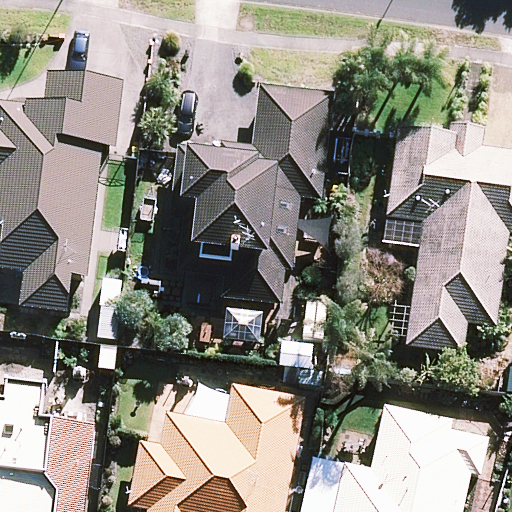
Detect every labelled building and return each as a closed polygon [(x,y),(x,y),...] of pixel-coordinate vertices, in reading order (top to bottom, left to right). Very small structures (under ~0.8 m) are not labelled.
[(80,286),(94,288),(110,158),(121,160),(129,93),(55,84),(52,113),(35,111),(34,115),(3,112),(1,135),(0,134),(0,234),(12,236),(6,281),(29,284),(25,318),(75,324),(80,286)] [(341,106),(269,97),(262,158),(229,154),(228,161),(186,156),(185,164),(177,229),(190,231),(184,283),(232,289),(229,310),(287,317),(291,281),(299,282),(308,210),(328,212),(341,106)] [(429,234),(413,358),(471,365),(475,335),(503,339),(511,272),(511,161),(490,159),(491,147),(405,136),(395,210),(393,229),(429,234)] [(0,511),(93,511),(101,430),(52,426),(55,393),(15,389),(13,409),(0,407),(0,511)] [(293,511),(313,410),(240,397),(233,435),(174,424),(168,457),(148,453),(137,511),(293,511)] [(461,430),(392,416),(378,480),(352,475),(344,511),(473,511),(479,485),(487,487),(495,450),(459,442),(461,430)]
